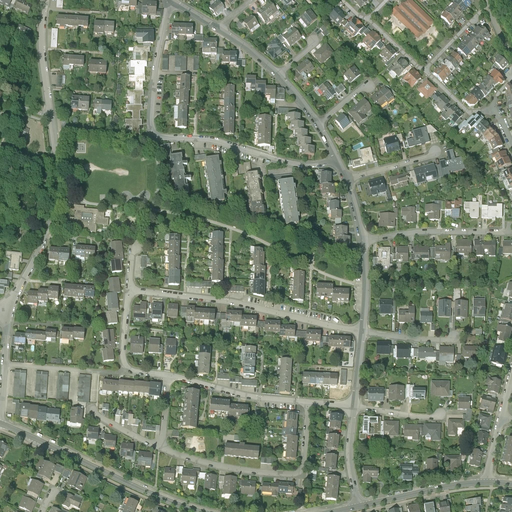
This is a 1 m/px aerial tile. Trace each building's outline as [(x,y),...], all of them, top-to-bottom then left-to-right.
[(6,0),(4,7),(9,10),(10,8),(13,0),(6,0)] [(16,10),(19,2),(14,0),(13,0),(10,8),(16,10)] [(34,6),(20,0),(19,2),(16,10),(15,11),(29,17),(34,6)] [(137,3),(137,0),(129,0),(129,9),(137,10),(137,3)] [(360,0),(351,0),(351,1),(360,10),(365,4),(360,0)] [(434,23),(410,0),(407,0),(404,4),(403,3),(397,9),(398,10),(392,16),(418,40),(423,34),(424,35),(430,29),(429,28),(434,23)] [(466,10),(457,0),(453,5),(462,14),(466,10)] [(471,5),(465,0),(456,0),(457,0),(466,10),(471,5)] [(217,1),(208,9),(215,18),(225,10),(221,5),(217,1)] [(226,1),(221,5),(225,10),(225,11),(230,7),(226,1)] [(269,2),(263,8),(270,17),(277,12),(269,2)] [(459,18),(462,14),(453,5),(449,9),(459,18)] [(263,8),(256,13),(264,23),(270,17),(263,8)] [(328,17),(338,26),(345,18),(342,15),(343,14),(336,8),(328,17)] [(454,23),(459,18),(449,9),(445,13),(454,22),(454,23)] [(309,10),(299,19),(306,28),(317,19),(309,10)] [(454,22),(445,13),(440,18),(450,26),(454,22)] [(251,16),(242,23),(243,23),(241,25),(242,27),(244,29),(246,27),(249,32),(258,25),(251,16)] [(56,26),(68,26),(68,18),(56,17),(56,26)] [(72,26),(78,26),(78,18),(68,18),(68,26),(68,27),(72,27),(72,26)] [(78,26),(87,27),(88,19),(78,18),(78,26)] [(356,20),(354,19),(345,29),(345,30),(349,34),(360,22),(358,20),(356,20)] [(93,22),(92,36),(103,37),(103,34),(103,22),(93,22)] [(114,23),(103,22),(103,34),(113,35),(114,23)] [(362,24),(360,22),(349,34),(352,38),(354,38),(358,33),(363,28),(362,27),(362,24)] [(320,29),(323,32),(328,28),(325,24),(320,29)] [(363,28),(358,33),(361,36),(363,34),(367,37),(371,33),(367,30),(366,30),(363,27),(363,28)] [(477,28),(473,32),(483,42),(489,35),(482,29),(480,31),(477,28)] [(292,29),(281,38),(284,42),(289,48),(301,38),(296,33),(292,29)] [(153,30),(136,30),(136,40),(143,40),(143,47),(150,47),(151,47),(150,39),(153,39),(153,30)] [(373,34),(372,32),(371,33),(367,37),(362,42),(362,43),(366,47),(377,35),(375,33),(373,34)] [(473,32),(469,37),(479,46),(483,42),(473,32)] [(379,37),(377,35),(366,47),(370,51),(371,51),(375,46),(379,42),(381,41),(379,39),(379,37)] [(284,42),(281,38),(280,36),(276,39),(281,45),(284,42)] [(469,37),(465,41),(475,50),(479,46),(469,37)] [(281,45),(276,39),(267,47),(270,50),(266,53),(273,62),(286,51),(281,45)] [(465,41),(461,45),(471,55),(475,50),(465,41)] [(384,46),(379,42),(375,46),(380,50),(384,46)] [(321,65),(334,54),(326,44),(312,55),(321,65)] [(457,50),(466,59),(471,55),(461,45),(457,50)] [(396,54),(388,46),(380,55),(388,63),(391,59),(396,54)] [(143,47),(133,47),(133,54),(141,54),(141,61),(148,61),(148,54),(150,54),(150,47),(143,47)] [(453,54),(449,58),(458,67),(462,62),(453,54)] [(503,72),(509,66),(498,55),(494,59),(496,61),(495,64),(503,72)] [(174,56),(174,72),(186,72),(186,57),(174,56)] [(449,58),(445,62),(454,71),(458,67),(449,58)] [(314,69),(306,60),(295,70),(298,74),(302,79),(314,69)] [(391,72),(398,78),(409,67),(401,60),(393,68),(390,71),(391,72)] [(89,73),(99,73),(99,62),(89,62),(89,73)] [(147,62),(130,62),(130,69),(137,68),(137,76),(144,76),(144,69),(147,69),(147,62)] [(445,62),(441,66),(450,76),(454,71),(445,62)] [(437,70),(447,80),(450,76),(441,66),(437,70)] [(354,67),(343,76),(350,85),(361,76),(354,67)] [(407,76),(402,81),(411,89),(422,78),(413,70),(407,76)] [(432,75),(442,84),(447,80),(437,70),(432,75)] [(495,71),(489,78),(497,86),(499,84),(502,87),(506,83),(503,81),(504,80),(495,71)] [(302,79),(298,74),(294,77),(299,83),(303,79),(302,79)] [(145,77),(128,77),(128,83),(136,83),(136,91),(143,91),(143,83),(145,83),(145,77)] [(255,78),(245,78),(245,87),(250,87),(250,91),(255,91),(255,83),(255,78)] [(497,86),(489,78),(483,84),(491,93),(497,86)] [(417,90),(427,100),(437,89),(427,80),(421,85),(417,90)] [(265,83),(255,83),(255,91),(260,91),(259,96),(264,96),(265,89),(265,83)] [(327,84),(319,91),(327,101),(335,95),(327,84)] [(485,99),(491,93),(483,84),(476,91),(484,98),(485,99)] [(341,85),(334,91),(338,95),(345,90),(341,85)] [(384,88),(370,99),(379,111),(394,100),(384,88)] [(275,89),(265,89),(264,96),(270,97),(270,101),(275,101),(275,89)] [(283,89),(275,89),(275,101),(284,101),(284,91),(283,89)] [(475,90),(469,96),(478,104),(484,98),(476,91),(475,90)] [(143,91),(126,91),(126,98),(134,97),(134,105),(141,105),(141,98),(143,98),(143,91)] [(222,100),(233,101),(233,92),(222,92),(222,100)] [(435,102),(441,97),(437,93),(431,98),(435,102)] [(435,102),(433,105),(441,112),(443,110),(444,111),(449,106),(448,104),(450,103),(442,95),(441,97),(435,102)] [(478,104),(469,96),(463,102),(469,108),(475,107),(478,104)] [(78,110),(88,111),(89,99),(79,98),(78,110)] [(223,108),(233,108),(233,101),(222,100),(222,108),(223,108)] [(364,100),(347,113),(358,126),(367,119),(364,116),(372,110),(364,100)] [(111,103),(101,103),(101,111),(111,111),(111,103)] [(142,106),(125,106),(125,113),(133,112),(132,120),(140,120),(140,113),(142,113),(142,106)] [(446,114),(444,116),(448,119),(450,117),(453,120),(451,122),(454,125),(455,124),(460,119),(463,115),(454,106),(446,114)] [(446,122),(448,119),(444,116),(446,114),(444,112),(440,116),(446,122)] [(186,123),(186,115),(176,115),(176,123),(186,123)] [(296,115),(287,115),(287,124),(290,125),(300,125),(300,115),(296,115)] [(334,121),(342,131),(350,125),(345,120),(342,115),(334,121)] [(466,123),(462,127),(463,128),(465,130),(467,128),(471,131),(473,128),(475,130),(483,122),(478,117),(477,118),(476,117),(474,119),(472,117),(466,123)] [(257,118),(257,133),(270,133),(270,118),(257,118)] [(132,120),(125,120),(125,125),(131,125),(132,135),(130,135),(130,138),(140,139),(140,135),(139,135),(139,124),(141,124),(141,120),(140,120),(132,120)] [(462,127),(466,123),(464,121),(457,128),(460,131),(463,128),(462,127)] [(490,129),(483,122),(475,130),(483,137),(490,129)] [(303,125),(300,125),(290,125),(290,132),(293,132),(303,133),(303,125)] [(491,128),(490,129),(483,137),(482,137),(484,139),(483,140),(486,143),(487,142),(489,143),(499,137),(496,134),(496,132),(494,130),(493,130),(491,128)] [(406,141),(408,149),(430,143),(427,135),(426,129),(411,132),(413,140),(406,141)] [(307,133),(303,133),(293,132),(293,141),(297,141),(306,141),(307,133)] [(257,133),(256,148),(269,148),(270,133),(257,133)] [(387,155),(400,152),(397,142),(395,137),(383,141),(387,155)] [(504,148),(499,137),(489,143),(493,151),(493,152),(499,150),(504,148)] [(310,141),(306,141),(297,141),(297,149),(300,149),(310,149),(310,141)] [(372,156),(370,148),(359,151),(362,159),(351,162),(353,169),(374,163),(372,156)] [(314,149),(310,149),(300,149),(300,157),(314,157),(314,149)] [(499,151),(499,150),(493,152),(493,151),(492,151),(493,154),(491,155),(492,159),(494,158),(499,156),(498,152),(499,151)] [(443,177),(443,179),(450,177),(449,173),(451,172),(451,174),(465,170),(462,158),(455,160),(452,151),(446,152),(448,162),(445,162),(445,161),(439,162),(440,166),(443,177)] [(497,165),(508,159),(507,156),(508,156),(506,152),(499,156),(494,158),(497,165)] [(184,162),(183,157),(171,159),(172,163),(171,163),(172,176),(185,174),(185,171),(184,171),(183,168),(188,167),(188,165),(183,165),(183,162),(184,162)] [(503,170),(511,165),(509,159),(508,159),(497,165),(500,170),(500,171),(503,170)] [(220,160),(206,162),(208,176),(222,174),(221,169),(223,168),(222,165),(221,165),(220,160)] [(434,165),(422,168),(425,179),(432,178),(433,181),(438,180),(437,179),(434,166),(434,165)] [(437,166),(434,166),(437,179),(443,177),(440,166),(437,167),(437,166)] [(422,168),(413,170),(413,172),(417,185),(426,183),(425,179),(422,168)] [(511,171),(508,173),(503,175),(506,182),(507,181),(511,179),(511,171)] [(413,172),(407,174),(409,180),(413,179),(414,185),(417,185),(413,172)] [(388,177),(391,187),(402,184),(403,188),(408,186),(407,183),(409,182),(409,180),(407,174),(405,174),(405,173),(403,174),(403,175),(392,178),(392,177),(388,177)] [(186,177),(185,174),(172,176),(173,183),(175,183),(177,199),(190,197),(189,188),(186,189),(185,182),(192,181),(191,179),(185,180),(185,177),(186,177)] [(222,180),(222,174),(208,176),(210,190),(224,188),(223,183),(225,183),(224,180),(222,180)] [(331,175),(320,174),(320,186),(321,186),(331,186),(331,175)] [(258,175),(245,177),(247,188),(260,186),(259,182),(261,181),(260,178),(259,179),(258,175)] [(278,183),(291,181),(292,181),(291,175),(268,178),(269,184),(278,183)] [(383,179),(368,183),(371,198),(386,194),(385,187),(383,179)] [(291,181),(278,183),(280,198),(293,196),(293,191),(294,191),(294,188),(292,188),(291,181)] [(261,193),(260,186),(247,188),(249,204),(262,202),(261,196),(263,196),(263,193),(261,193)] [(334,187),(331,186),(321,186),(321,197),(332,197),(334,197),(334,194),(334,187)] [(225,194),(224,188),(210,190),(212,205),(226,203),(225,197),(228,197),(227,194),(225,194)] [(294,202),(293,196),(280,198),(282,213),(295,211),(295,205),(296,205),(296,202),(294,202)] [(263,208),(262,202),(249,204),(252,218),(257,217),(257,220),(260,219),(260,221),(266,220),(264,208),(263,208)] [(332,203),(329,203),(329,213),(330,213),(338,213),(338,203),(332,203)] [(458,203),(445,203),(445,212),(445,219),(459,219),(459,206),(459,203),(458,203)] [(470,219),(479,219),(479,207),(479,204),(478,204),(464,204),(464,210),(470,210),(470,219)] [(502,218),(502,205),(488,205),(488,207),(488,219),(495,219),(495,218),(502,218)] [(428,222),(439,222),(439,211),(439,206),(438,206),(425,206),(425,214),(428,214),(428,222)] [(84,207),(75,207),(74,219),(70,219),(69,227),(84,229),(83,233),(96,234),(96,226),(108,227),(108,220),(103,219),(104,211),(84,210),(84,207)] [(401,209),(401,217),(406,217),(406,224),(416,224),(416,215),(414,215),(414,209),(401,209)] [(296,217),(295,211),(282,213),(284,228),(298,226),(297,220),(298,220),(298,217),(296,217)] [(379,214),(378,229),(394,229),(395,220),(395,215),(394,215),(379,214)] [(341,228),(334,228),(334,239),(337,239),(347,239),(347,229),(341,228)] [(350,239),(347,239),(337,239),(337,249),(350,249),(350,239)] [(471,239),(456,239),(456,256),(471,256),(471,239)] [(496,256),(496,240),(486,240),(486,242),(480,242),(480,240),(474,240),(474,249),(476,249),(476,256),(483,256),(484,249),(488,249),(488,256),(496,256)] [(511,254),(511,240),(503,241),(503,248),(503,254),(511,254)] [(121,259),(124,259),(122,241),(111,242),(113,260),(121,259)] [(435,260),(450,260),(450,259),(450,251),(450,243),(445,243),(445,246),(435,246),(435,247),(435,258),(435,260)] [(76,256),(85,257),(86,246),(76,246),(76,256)] [(85,257),(95,258),(96,247),(86,246),(85,257)] [(408,252),(408,246),(396,246),(396,253),(396,260),(402,260),(402,262),(408,262),(408,252)] [(429,247),(414,246),(414,254),(414,260),(414,261),(429,261),(429,258),(429,247)] [(60,248),(49,247),(48,260),(59,260),(60,248)] [(390,247),(378,247),(378,257),(378,266),(390,266),(390,247)] [(70,249),(60,248),(59,260),(69,261),(70,249)] [(22,255),(6,253),(5,259),(10,259),(9,271),(19,272),(20,264),(22,264),(22,255)] [(121,259),(113,260),(111,260),(112,272),(123,271),(121,259)] [(117,293),(121,292),(119,277),(108,279),(110,293),(117,293)] [(253,279),(253,287),(263,288),(264,279),(253,279)] [(0,283),(0,292),(4,293),(4,290),(9,291),(9,284),(1,283),(0,283)] [(331,297),(332,288),(332,284),(316,283),(315,296),(331,297)] [(85,286),(65,284),(64,297),(84,298),(84,296),(85,286)] [(58,299),(59,287),(49,286),(48,289),(48,298),(58,299)] [(96,286),(85,286),(84,296),(95,297),(96,286)] [(263,288),(253,287),(252,294),(263,297),(263,288)] [(39,288),(38,291),(37,301),(47,302),(48,298),(48,289),(39,288)] [(331,302),(347,302),(348,289),(332,288),(331,297),(331,302)] [(37,301),(38,291),(28,291),(28,304),(37,304),(37,301)] [(119,310),(117,293),(110,293),(106,294),(109,312),(116,311),(119,310)] [(473,317),(485,317),(485,299),(473,299),(473,317)] [(392,300),(379,300),(379,314),(392,314),(392,301),(392,300)] [(451,301),(438,300),(437,317),(450,317),(451,308),(451,302),(451,301)] [(454,318),(467,318),(467,301),(455,300),(454,302),(454,308),(454,318)] [(146,319),(147,302),(140,301),(140,306),(134,306),(133,318),(146,319)] [(161,319),(162,303),(153,303),(152,319),(161,319)] [(168,317),(178,317),(179,304),(169,303),(168,317)] [(511,305),(504,303),(502,310),(511,312),(511,305)] [(193,317),(193,308),(194,306),(186,306),(186,307),(185,317),(193,317)] [(398,323),(414,323),(414,306),(408,306),(408,313),(405,313),(405,310),(398,310),(398,323)] [(511,312),(502,310),(500,318),(510,321),(511,321),(511,312)] [(118,323),(116,311),(109,312),(106,312),(107,324),(118,323)] [(240,311),(233,311),(232,322),(240,322),(240,315),(240,311)] [(432,312),(420,312),(420,323),(431,323),(432,312)] [(225,321),(225,313),(214,313),(213,321),(213,325),(217,325),(217,319),(221,319),(221,328),(225,328),(225,321)] [(248,315),(240,315),(240,322),(240,326),(248,327),(248,315)] [(256,316),(248,315),(248,327),(255,327),(256,321),(256,316)] [(510,321),(500,318),(500,321),(502,322),(502,325),(509,327),(510,321)] [(271,321),(264,320),(264,321),(263,328),(263,332),(271,332),(271,321)] [(279,321),(271,321),(271,332),(279,332),(279,325),(279,321)] [(499,340),(509,343),(511,328),(511,327),(509,327),(502,325),(498,324),(496,331),(500,332),(499,339),(499,340)] [(287,325),(279,325),(279,332),(278,336),(286,336),(287,325)] [(73,338),(74,328),(62,327),(62,339),(73,340),(73,338)] [(84,339),(85,328),(74,327),(74,328),(73,338),(84,339)] [(56,338),(57,330),(46,329),(46,332),(46,338),(56,338)] [(116,348),(114,329),(103,331),(105,349),(113,348),(116,348)] [(313,330),(306,330),(306,332),(305,337),(305,341),(312,342),(313,330)] [(320,331),(313,330),(312,342),(320,342),(320,337),(320,331)] [(36,332),(26,331),(26,334),(26,339),(36,340),(36,332)] [(46,332),(36,332),(36,340),(46,341),(46,338),(46,332)] [(26,339),(26,334),(15,333),(15,337),(15,343),(25,343),(26,339)] [(131,336),(130,353),(143,354),(143,345),(144,337),(131,336)] [(343,336),(335,336),(335,347),(342,348),(343,336)] [(150,338),(149,352),(159,353),(160,345),(160,339),(150,338)] [(166,338),(165,355),(176,355),(177,339),(166,338)] [(390,346),(390,342),(376,341),(376,355),(390,355),(390,353),(390,346)] [(410,345),(396,345),(396,346),(396,358),(410,358),(410,357),(410,349),(410,345)] [(505,365),(509,349),(494,345),(490,362),(505,365)] [(478,346),(462,346),(462,355),(462,357),(470,357),(470,360),(474,360),(474,358),(478,358),(478,346)] [(453,347),(439,347),(439,351),(438,362),(453,362),(453,347)] [(113,348),(105,349),(102,349),(104,361),(115,360),(113,348)] [(433,348),(418,348),(418,349),(418,357),(433,358),(433,351),(433,348)] [(15,369),(13,397),(24,398),(26,370),(15,369)] [(36,371),(34,399),(46,400),(48,372),(36,371)] [(58,372),(56,400),(67,401),(70,373),(58,372)] [(79,374),(77,402),(88,403),(91,375),(79,374)] [(498,394),(502,380),(487,377),(485,385),(488,385),(487,391),(488,391),(496,393),(498,394)] [(430,397),(449,397),(449,391),(449,382),(430,381),(430,397)] [(404,386),(388,386),(388,389),(388,397),(388,401),(404,401),(404,386)] [(383,389),(383,388),(368,388),(368,391),(368,401),(383,401),(383,397),(383,389)] [(184,389),(182,409),(197,410),(198,390),(184,389)] [(412,399),(425,400),(425,389),(414,389),(412,389),(412,398),(412,399)] [(489,397),(482,395),(479,408),(488,410),(494,412),(497,399),(495,398),(489,397)] [(466,409),(470,409),(470,397),(458,397),(458,409),(466,409)] [(228,400),(210,399),(209,413),(227,414),(228,404),(228,400)] [(19,400),(13,400),(12,403),(15,403),(14,418),(20,418),(20,417),(22,404),(19,403),(19,400)] [(22,403),(22,404),(20,417),(29,418),(30,405),(30,404),(22,403)] [(248,406),(228,404),(227,414),(227,417),(247,419),(248,406)] [(38,406),(30,405),(29,418),(29,419),(37,420),(38,407),(38,406)] [(47,407),(38,407),(37,420),(45,421),(46,420),(47,408),(47,407)] [(60,410),(47,408),(46,420),(54,421),(54,423),(60,424),(60,420),(59,420),(60,410)] [(72,408),(71,416),(82,417),(83,410),(72,408)] [(197,410),(182,409),(181,428),(195,429),(197,410)] [(472,409),(470,409),(466,409),(466,415),(462,415),(462,420),(464,420),(464,422),(470,422),(472,409)] [(128,425),(138,426),(139,419),(133,419),(134,414),(126,414),(126,412),(123,412),(122,420),(128,420),(128,425)] [(296,422),(296,415),(287,414),(286,414),(285,422),(296,422)] [(492,417),(479,414),(478,420),(481,420),(480,426),(489,428),(492,417)] [(71,416),(70,424),(81,425),(82,417),(71,416)] [(380,422),(380,418),(363,417),(363,427),(362,427),(362,435),(377,435),(377,432),(380,432),(380,422)] [(462,420),(448,419),(447,436),(456,436),(456,428),(464,428),(464,422),(464,420),(462,420)] [(142,430),(160,432),(160,424),(157,423),(156,425),(146,424),(146,420),(143,420),(142,430)] [(332,429),(340,430),(340,422),(329,421),(328,429),(332,429)] [(398,436),(398,422),(383,421),(383,422),(383,432),(388,432),(388,436),(398,436)] [(295,430),(296,422),(285,422),(284,429),(295,430)] [(440,441),(440,424),(424,424),(424,425),(423,437),(430,437),(430,441),(440,441)] [(418,425),(404,425),(404,437),(412,438),(412,441),(418,441),(418,432),(418,425)] [(489,428),(480,426),(476,425),(475,428),(481,430),(480,432),(488,434),(489,428)] [(98,436),(98,428),(88,427),(87,439),(97,440),(98,436)] [(294,438),(295,430),(284,429),(284,437),(286,437),(294,438)] [(486,445),(489,434),(488,434),(480,432),(477,432),(475,439),(476,444),(480,445),(482,445),(486,445)] [(116,436),(104,435),(104,439),(103,447),(115,448),(116,436)] [(511,437),(508,436),(502,462),(511,464),(511,437)] [(296,446),(297,438),(294,438),(286,437),(285,445),(296,446)] [(327,442),(326,449),(330,449),(337,450),(338,443),(327,442)] [(134,444),(122,443),(120,457),(132,458),(134,444)] [(225,444),(224,457),(258,460),(259,447),(244,446),(244,443),(238,443),(238,445),(225,444)] [(295,453),(296,446),(285,445),(285,453),(295,453)] [(469,465),(479,467),(483,453),(479,452),(479,451),(472,449),(470,457),(470,460),(469,465)] [(139,451),(137,466),(151,467),(152,455),(152,453),(139,451)] [(295,461),(295,453),(285,453),(284,460),(295,461)] [(461,461),(461,456),(460,456),(444,456),(444,464),(451,465),(450,472),(461,472),(461,461)] [(37,465),(53,473),(54,471),(56,466),(40,459),(37,465)] [(426,471),(437,472),(437,470),(437,461),(437,460),(426,459),(426,471)] [(335,470),(336,463),(325,462),(324,468),(329,469),(335,470)] [(57,464),(56,466),(54,471),(62,475),(61,476),(68,479),(71,471),(57,464)] [(42,476),(50,480),(53,473),(37,465),(35,468),(39,470),(37,474),(42,476)] [(411,465),(399,465),(399,477),(403,477),(403,481),(411,481),(411,475),(411,468),(411,465)] [(362,467),(362,483),(370,484),(370,478),(378,478),(378,470),(371,469),(372,467),(362,467)] [(163,481),(173,482),(174,473),(174,470),(174,469),(164,468),(163,481)] [(181,474),(180,486),(194,487),(195,475),(199,475),(199,473),(199,470),(192,469),(192,470),(182,469),(181,469),(181,474)] [(67,485),(81,492),(88,478),(73,471),(67,485)] [(203,490),(215,490),(216,475),(206,475),(204,475),(204,480),(203,490)] [(235,496),(236,477),(223,476),(223,483),(222,495),(235,496)] [(38,496),(39,497),(44,485),(32,480),(27,491),(28,492),(38,496)] [(254,496),(255,482),(241,481),(240,486),(240,495),(254,496)] [(278,482),(278,484),(277,493),(292,494),(293,484),(278,482)] [(278,484),(262,483),(262,487),(261,492),(262,492),(271,493),(271,496),(277,497),(277,493),(278,484)] [(25,494),(24,497),(36,502),(37,500),(38,496),(28,492),(26,495),(25,494)] [(67,493),(62,505),(69,508),(70,505),(78,509),(82,500),(81,500),(74,497),(67,493)] [(18,507),(29,511),(31,511),(36,503),(36,502),(24,497),(23,497),(18,507)] [(129,498),(126,505),(136,509),(139,502),(129,498)] [(507,506),(511,506),(511,499),(504,498),(503,502),(508,503),(507,506)] [(471,504),(472,507),(480,506),(480,507),(482,507),(482,499),(466,500),(467,504),(471,504)] [(439,511),(449,511),(449,508),(448,502),(447,502),(438,503),(439,511)] [(434,511),(432,503),(423,505),(424,511),(428,511),(430,511),(429,511),(434,511)]
